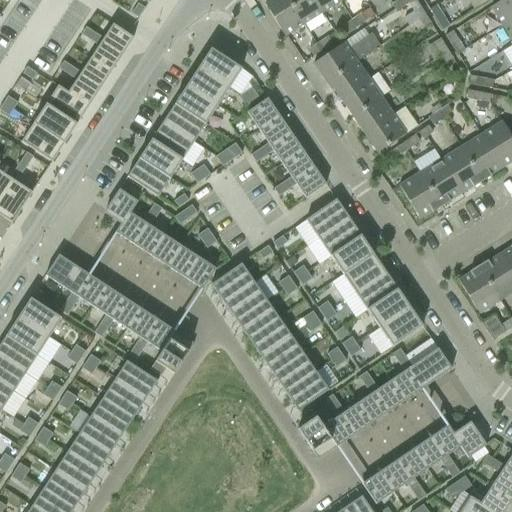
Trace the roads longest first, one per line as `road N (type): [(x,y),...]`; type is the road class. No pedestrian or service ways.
road 1 (residential): [(0,287),(158,44),(196,0)]
road 2 (residential): [(417,277),(224,0)]
road 3 (residential): [(511,403),(417,277)]
